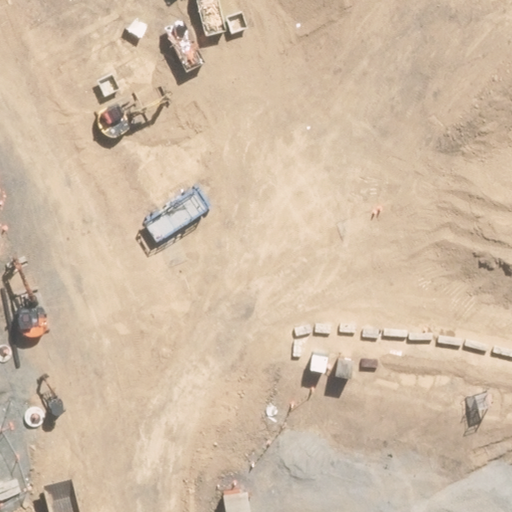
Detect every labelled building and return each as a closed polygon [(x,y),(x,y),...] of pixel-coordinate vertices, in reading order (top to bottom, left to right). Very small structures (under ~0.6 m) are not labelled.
[(0,0),(0,154),(26,203),(230,94),(181,2),(185,0),(221,0),(241,38),(252,33),(265,57),(325,25),(312,0),(0,0)] [(511,99),(511,45),(495,14),(408,61),(447,135),(511,99)] [(272,165),(359,332),(396,312),(458,428),(511,399),(511,330),(379,78),(259,142),(272,165)] [(359,332),(272,165),(169,220),(153,191),(137,200),(268,447),(302,511),(409,511),(444,494),(359,332)] [(511,184),(462,211),(511,304),(511,184)] [(268,447),(137,200),(19,262),(150,510),(268,447)] [(0,374),(9,370),(0,352),(0,374)]
